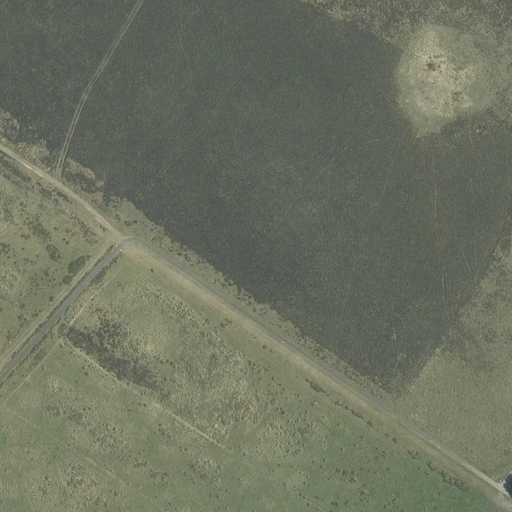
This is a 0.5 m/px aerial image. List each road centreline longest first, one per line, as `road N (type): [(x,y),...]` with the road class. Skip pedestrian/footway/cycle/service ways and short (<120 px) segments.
road 1 (track): [(511,509),(123,242)]
road 2 (track): [(123,242),(0,157)]
